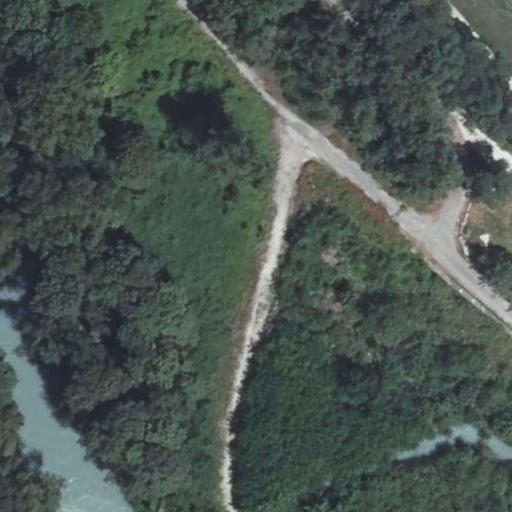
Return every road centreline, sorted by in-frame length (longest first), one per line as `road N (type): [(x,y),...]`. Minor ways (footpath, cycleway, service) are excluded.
road 1 (track): [(296,130),(223,461),(222,511)]
road 2 (track): [(182,0),(296,130),(403,212)]
road 3 (unclassified): [(444,249),(455,163),(438,121),(324,0)]
